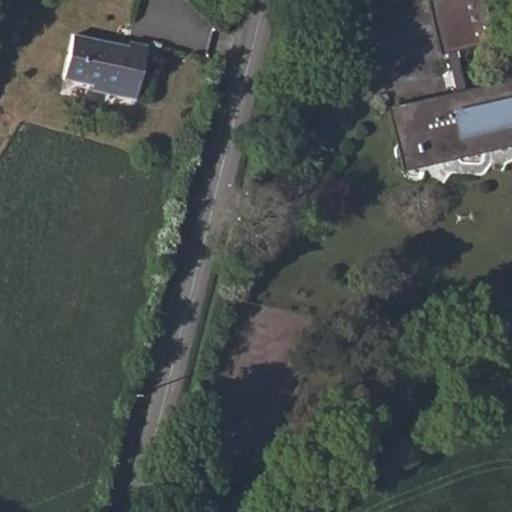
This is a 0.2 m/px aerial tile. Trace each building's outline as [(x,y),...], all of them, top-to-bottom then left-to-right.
[(478,0),(456,0),(433,5),(444,49),(445,49),(455,47),(487,40),(478,0)] [(118,91),(117,96),(135,100),(147,47),(129,43),(128,48),(73,35),(63,79),(92,86),(118,91)] [(455,47),(445,49),(456,97),(466,95),(455,47)] [(415,140),(419,160),(511,139),(511,84),(466,95),(456,97),(396,111),(403,143),(415,140)] [(118,91),(92,86),(91,91),(117,96),(118,91)] [(415,140),(403,143),(408,163),(419,160),(415,140)]
